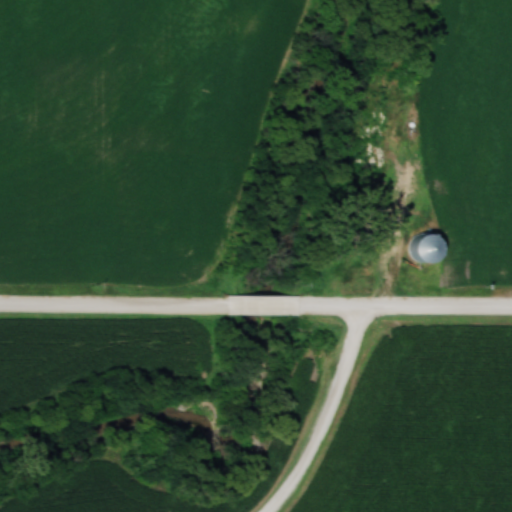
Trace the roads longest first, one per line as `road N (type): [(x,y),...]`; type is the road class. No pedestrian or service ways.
road 1 (residential): [(364,303),(334,404),(276,511)]
road 2 (residential): [(511,304),(289,302)]
road 3 (residential): [(220,302),(0,299)]
